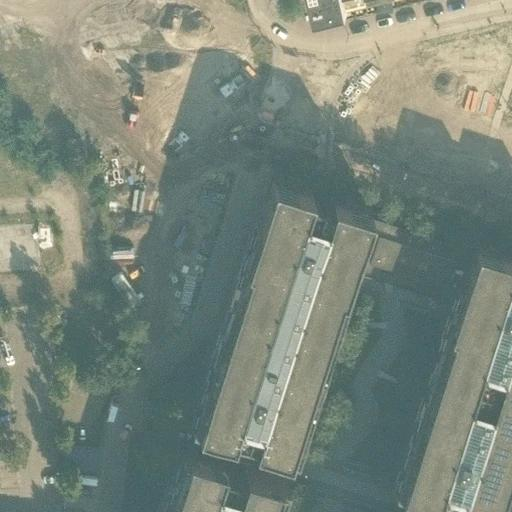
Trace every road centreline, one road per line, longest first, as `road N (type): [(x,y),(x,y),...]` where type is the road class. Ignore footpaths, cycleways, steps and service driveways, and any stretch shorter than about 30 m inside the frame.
road 1 (residential): [(105,511),(115,437),(133,385),(202,319),(258,143)]
road 2 (residential): [(258,143),(511,225)]
road 3 (residential): [(511,12),(338,52),(289,40)]
